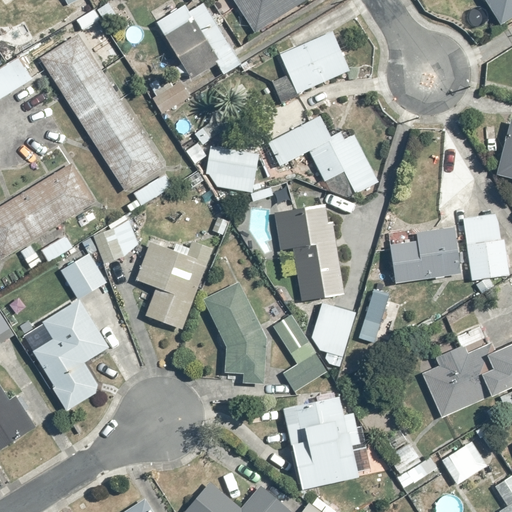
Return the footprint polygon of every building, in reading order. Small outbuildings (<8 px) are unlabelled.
[(236,0),(257,32),(307,0),(236,0)] [(511,0),(488,0),(502,25),(511,18),(511,0)] [(221,61),(186,4),(157,21),(192,78),(221,61)] [(282,100),(298,93),(352,70),(335,30),(281,53),(289,72),(273,80),(282,100)] [(132,190),(146,181),(165,169),(80,32),(41,57),(126,193),(132,190)] [(0,98),(32,80),(19,58),(0,68),(0,98)] [(192,96),(180,79),(155,97),(168,114),(192,96)] [(336,144),(321,115),(269,142),(281,166),(311,151),(329,188),(350,178),(358,193),(380,182),(356,134),(336,144)] [(511,122),(499,174),(511,176),(511,122)] [(200,141),(186,150),(195,165),(210,155),(200,141)] [(211,146),(208,172),(218,187),(255,192),(261,152),(211,146)] [(95,202),(71,163),(0,206),(0,254),(3,259),(95,202)] [(167,173),(134,192),(142,206),(175,187),(167,173)] [(344,294),(333,203),(276,210),(284,275),(299,273),(302,299),(344,294)] [(502,238),(499,213),(464,218),(473,280),(511,274),(506,237),(502,238)] [(142,245),(127,217),(93,236),(108,264),(142,245)] [(464,273),(458,226),(415,231),(416,239),(391,242),(396,283),(464,273)] [(75,248),(67,234),(41,250),(49,264),(75,248)] [(216,248),(196,240),(193,247),(178,241),(175,249),(154,240),(138,279),(159,287),(148,314),(184,328),(216,248)] [(32,244),(17,254),(29,271),(43,261),(32,244)] [(108,282),(91,252),(62,268),(79,298),(108,282)] [(281,374),(293,395),(330,373),(311,341),(304,345),(287,316),(278,320),(260,320),(240,280),(205,298),(227,341),(226,381),(269,382),(270,330),(277,330),(297,364),(281,374)] [(55,339),(35,351),(40,359),(25,368),(41,395),(56,386),(69,408),(103,388),(87,360),(110,347),(81,298),(44,320),(55,339)] [(322,302),(313,337),(330,364),(342,367),(356,310),(322,302)] [(0,308),(0,344),(16,334),(0,308)] [(511,344),(494,353),(490,345),(471,353),(467,345),(439,357),(442,365),(423,373),(443,418),(511,388),(511,344)] [(13,401),(0,380),(0,449),(38,424),(20,397),(13,401)] [(367,474),(366,471),(374,469),(363,425),(360,426),(356,412),(345,415),(339,395),(286,409),(296,448),(289,450),(298,486),(305,485),(307,489),(367,474)] [(487,466),(472,441),(442,459),(457,484),(487,466)] [(386,456),(394,472),(420,458),(411,443),(386,456)] [(421,462),(395,478),(402,491),(429,475),(421,462)] [(511,511),(511,474),(495,485),(508,506),(500,511),(511,511)] [(290,511),(292,510),(261,484),(242,507),(212,482),(185,511),(290,511)] [(155,511),(147,498),(125,511),(155,511)] [(321,506),(308,503),(301,511),(331,511),(333,509),(324,507),(321,506)]
